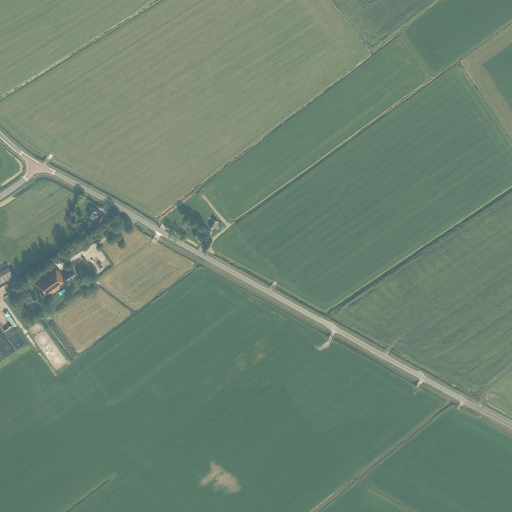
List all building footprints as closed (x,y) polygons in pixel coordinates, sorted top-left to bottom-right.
[(88,213),(87,215),(96,220),(95,222),(99,224),(104,215),(100,213),(100,212),(91,208),(88,213)] [(213,229),(217,221),(213,219),(209,226),(213,229)] [(205,235),(209,237),(211,232),(203,228),(201,232),(197,230),(194,237),(202,241),(205,235)] [(0,284),(13,277),(8,267),(0,271),(0,284)] [(58,271),(54,267),(32,283),(44,299),(64,285),(63,284),(76,275),(72,270),(63,277),(58,271)] [(25,299),(19,304),(22,308),(28,304),(25,299)]
